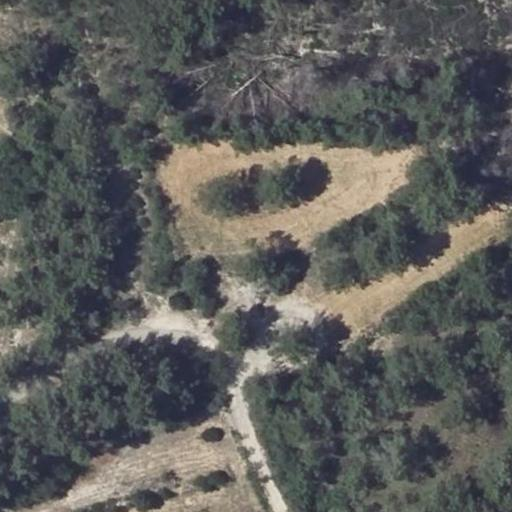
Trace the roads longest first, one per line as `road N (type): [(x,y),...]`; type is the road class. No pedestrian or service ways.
road 1 (unclassified): [(0,406),(95,346),(126,336),(182,339),(232,361),(247,359)]
road 2 (unclassified): [(247,359),(286,366),(314,348),(309,319),(290,312),(256,346)]
road 3 (track): [(232,361),(243,433),(281,511)]
